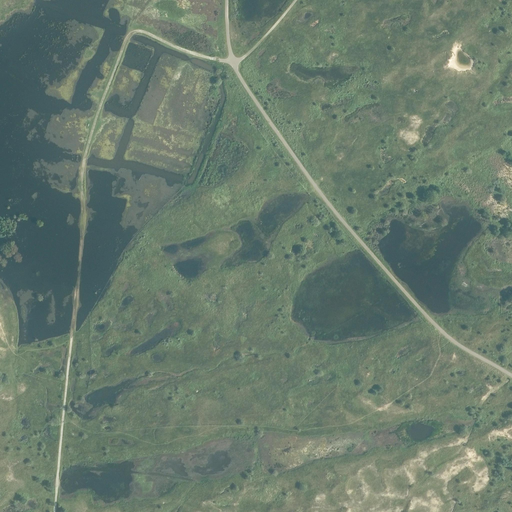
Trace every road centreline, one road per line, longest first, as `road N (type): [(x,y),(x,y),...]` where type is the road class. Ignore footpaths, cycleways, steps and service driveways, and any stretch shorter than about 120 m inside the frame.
road 1 (track): [(54,511),(82,167),(132,32)]
road 2 (track): [(511,375),(451,339),(379,263),(313,184),(232,61)]
